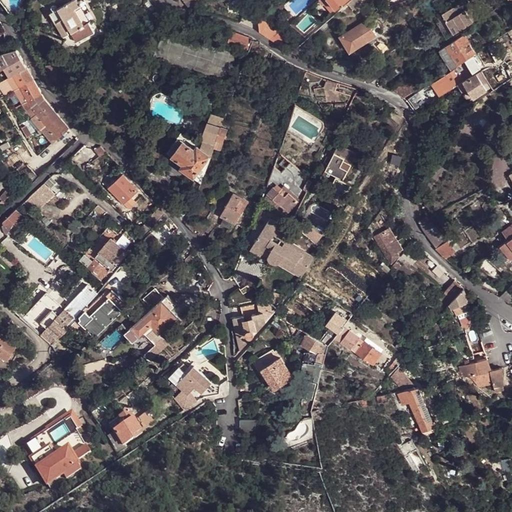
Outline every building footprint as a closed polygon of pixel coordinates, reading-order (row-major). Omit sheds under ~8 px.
[(85,13),(80,16),(76,9),(81,5),(78,0),(73,0),(50,13),(64,36),(72,32),(78,43),(97,32),(85,13)] [(203,0),(183,0),(193,8),(203,0)] [(324,0),(333,10),(338,7),(331,0),(324,0)] [(425,6),(422,0),(419,0),(415,1),(419,9),(425,6)] [(350,1),(343,8),(348,14),(355,7),(350,1)] [(316,10),(312,5),(307,10),(311,15),(316,10)] [(464,27),(480,18),(473,5),(458,14),(456,15),(464,27)] [(456,15),(458,14),(454,7),(444,12),(449,20),(456,15)] [(456,32),(464,27),(456,15),(449,20),(456,32)] [(378,34),(369,19),(342,35),(352,51),(378,34)] [(259,23),(259,24),(260,31),(270,39),(279,32),(261,20),(259,23)] [(279,32),(270,39),(280,45),(287,39),(280,31),(279,32)] [(255,40),(234,34),(229,44),(251,52),(255,40)] [(477,52),(466,34),(449,45),(460,64),(477,52)] [(452,69),(460,64),(449,45),(442,49),(452,69)] [(0,68),(6,76),(10,73),(24,66),(16,50),(0,54),(0,68)] [(335,71),(349,76),(362,65),(344,61),(335,71)] [(65,64),(47,67),(56,85),(67,84),(65,64)] [(10,73),(18,86),(31,79),(24,66),(10,73)] [(376,78),(369,67),(354,77),(369,82),(376,78)] [(450,91),(465,81),(457,68),(442,78),(446,85),(450,91)] [(20,102),(25,99),(18,86),(10,73),(6,76),(4,77),(4,78),(20,102)] [(493,91),(497,88),(489,73),(484,75),(493,91)] [(487,91),(477,75),(465,82),(475,98),(487,91)] [(397,94),(404,97),(420,88),(414,77),(391,91),(397,94)] [(435,91),(446,85),(442,78),(432,83),(435,90),(435,91)] [(18,86),(25,99),(39,92),(31,79),(18,86)] [(435,90),(432,83),(428,86),(435,100),(437,99),(435,91),(435,90)] [(435,91),(437,99),(450,91),(446,85),(435,91)] [(25,99),(29,106),(45,125),(56,138),(67,128),(42,98),(39,92),(25,99)] [(406,100),(414,108),(426,101),(420,92),(406,100)] [(40,129),(45,125),(29,106),(25,99),(20,102),(29,116),(40,129)] [(425,115),(421,109),(416,112),(419,118),(425,115)] [(208,141),(209,141),(216,144),(218,139),(223,126),(214,123),(208,141)] [(51,142),(56,138),(45,125),(40,129),(51,142)] [(229,129),(223,126),(218,139),(225,141),(229,129)] [(215,148),(221,150),(225,141),(218,139),(216,144),(215,148)] [(174,156),(185,164),(197,150),(185,141),(174,156)] [(216,144),(209,141),(206,151),(210,155),(212,156),(215,148),(216,144)] [(195,176),(202,168),(206,162),(210,155),(206,151),(198,147),(197,150),(185,164),(183,167),(195,176)] [(345,157),(336,152),(334,155),(330,162),(327,168),(326,170),(323,175),(333,181),(334,189),(341,192),(349,187),(351,181),(345,178),(349,170),(351,166),(352,164),(344,160),(345,157)] [(122,202),(135,189),(120,173),(107,186),(122,202)] [(287,186),(289,189),(294,184),(287,176),(274,186),(281,192),(287,186)] [(16,183),(21,189),(22,190),(28,184),(22,178),(16,183)] [(43,202),(52,192),(43,182),(33,191),(43,202)] [(17,193),(21,189),(16,183),(12,188),(17,193)] [(281,192),(274,186),(267,193),(269,194),(278,203),(285,196),(281,192)] [(285,196),(290,191),(289,189),(287,186),(281,192),(285,196)] [(287,210),(298,199),(290,191),(285,196),(278,203),(280,204),(287,210)] [(223,215),(225,216),(236,223),(236,222),(248,201),(235,193),(223,215)] [(265,199),(277,209),(280,204),(278,203),(269,194),(265,199)] [(158,217),(163,212),(157,206),(153,211),(158,217)] [(21,215),(15,208),(11,211),(17,218),(21,215)] [(17,218),(11,211),(0,221),(5,225),(10,227),(11,223),(17,218)] [(236,223),(225,216),(222,223),(235,230),(236,230),(240,225),(236,222),(236,223)] [(287,229),(269,218),(250,249),(261,255),(265,250),(270,253),(269,256),(269,258),(270,260),(272,263),(275,264),(277,264),(278,263),(280,263),(282,260),(303,274),(313,258),(303,253),(301,256),(283,245),(282,247),(271,241),(275,235),(282,239),(287,229)] [(424,232),(434,225),(428,218),(419,223),(422,231),(424,232)] [(304,224),(300,230),(317,244),(322,235),(304,224)] [(447,243),(434,225),(424,232),(430,241),(436,249),(447,243)] [(392,243),(396,241),(387,229),(384,231),(392,243)] [(243,234),(236,230),(235,230),(231,238),(238,242),(243,234)] [(396,241),(392,243),(384,231),(375,236),(389,258),(403,250),(397,240),(396,241)] [(90,270),(101,278),(126,253),(108,238),(95,251),(93,256),(99,261),(90,270)] [(497,250),(503,246),(498,240),(493,243),(497,250)] [(285,241),(283,245),(301,256),(303,253),(285,241)] [(447,243),(436,249),(447,259),(456,252),(449,241),(447,243)] [(181,263),(192,252),(185,246),(175,256),(181,263)] [(401,257),(413,265),(418,258),(419,257),(408,248),(401,257)] [(270,253),(265,250),(261,255),(272,263),(270,260),(269,258),(269,256),(270,253)] [(418,258),(413,265),(423,273),(428,266),(418,258)] [(303,274),(282,260),(280,263),(278,263),(277,264),(275,264),(272,263),(299,280),(303,274)] [(102,286),(96,281),(90,288),(96,293),(102,286)] [(464,290),(455,281),(445,293),(454,301),(464,290)] [(63,309),(62,310),(75,321),(76,320),(75,319),(96,293),(90,288),(85,283),(63,309)] [(511,303),(511,302),(511,287),(502,297),(511,303)] [(110,289),(100,299),(97,297),(83,312),(89,319),(81,328),(91,339),(122,309),(125,306),(110,289)] [(469,302),(464,290),(454,301),(451,305),(452,308),(454,307),(469,302)] [(62,310),(63,309),(44,293),(19,318),(25,324),(39,337),(48,326),(54,321),(62,310)] [(454,301),(445,293),(443,298),(451,305),(454,301)] [(260,312),(275,308),(266,298),(258,304),(260,312)] [(159,300),(140,318),(156,335),(175,318),(159,300)] [(469,302),(454,307),(457,316),(470,311),(468,306),(470,305),(469,302)] [(277,310),(275,308),(260,312),(258,304),(243,308),(243,317),(244,324),(254,322),(258,320),(262,320),(263,320),(263,321),(264,321),(265,323),(264,323),(265,325),(271,318),(277,310)] [(62,310),(54,321),(65,331),(75,321),(62,310)] [(340,332),(344,327),(342,325),(347,318),(338,310),(328,322),(328,323),(340,332)] [(243,317),(235,319),(239,339),(247,337),(247,336),(244,324),(243,317)] [(258,320),(254,322),(257,333),(247,336),(247,337),(248,339),(252,338),(253,339),(265,325),(264,323),(265,323),(264,321),(263,321),(263,320),(262,320),(258,320)] [(54,321),(48,326),(59,336),(65,331),(54,321)] [(257,333),(254,322),(244,324),(247,336),(257,333)] [(59,336),(48,326),(39,337),(49,346),(53,344),(59,336)] [(364,339),(345,326),(344,327),(340,332),(336,337),(356,351),(364,339)] [(429,329),(423,335),(426,338),(431,331),(429,329)] [(324,343),(328,346),(336,337),(331,333),(324,343)] [(310,335),(303,345),(318,355),(315,366),(313,375),(312,377),(320,379),(321,377),(328,346),(324,343),(310,335)] [(247,337),(239,339),(242,352),(253,339),(252,338),(248,339),(247,337)] [(12,347),(0,339),(0,359),(3,361),(12,347)] [(382,353),(364,339),(356,351),(374,365),(382,353)] [(411,341),(403,351),(407,354),(415,343),(411,341)] [(146,364),(158,352),(152,345),(139,356),(146,364)] [(403,351),(394,362),(398,365),(399,365),(403,359),(407,354),(403,351)] [(473,370),(471,363),(468,352),(465,353),(465,355),(462,356),(468,372),(473,370)] [(473,370),(474,375),(484,372),(492,371),(488,358),(471,363),(473,370)] [(394,371),(398,365),(394,362),(390,368),(394,371)] [(276,363),(263,370),(275,391),(288,383),(284,377),(283,373),(279,368),(276,363)] [(300,372),(313,375),(315,366),(302,364),(301,365),(300,372)] [(285,372),(286,376),(290,373),(284,365),(279,368),(283,373),(285,372)] [(399,365),(398,365),(394,371),(406,387),(414,384),(399,365)] [(492,371),(484,372),(486,380),(494,378),(495,387),(504,386),(502,367),(492,371)] [(174,386),(184,397),(192,389),(190,387),(200,376),(191,368),(174,386)] [(486,380),(484,372),(474,375),(469,376),(467,376),(471,384),(486,380)] [(200,376),(190,387),(192,389),(199,395),(209,384),(200,376)] [(420,386),(407,390),(419,423),(432,418),(420,386)] [(388,403),(386,396),(377,399),(379,407),(388,403)] [(313,412),(319,410),(321,404),(315,402),(313,412)] [(135,434),(136,435),(153,425),(144,411),(128,421),(135,434)] [(43,431),(21,443),(29,457),(27,459),(41,482),(49,477),(50,478),(58,474),(60,478),(75,470),(71,462),(85,453),(72,430),(76,428),(68,413),(42,429),(43,431)] [(257,416),(240,417),(241,429),(257,427),(257,416)] [(432,418),(419,423),(424,431),(435,426),(432,418)] [(128,421),(109,433),(109,434),(116,445),(124,441),(128,438),(135,434),(128,421)] [(116,445),(109,434),(103,438),(113,454),(116,445)] [(116,445),(113,454),(127,446),(124,441),(116,445)]
